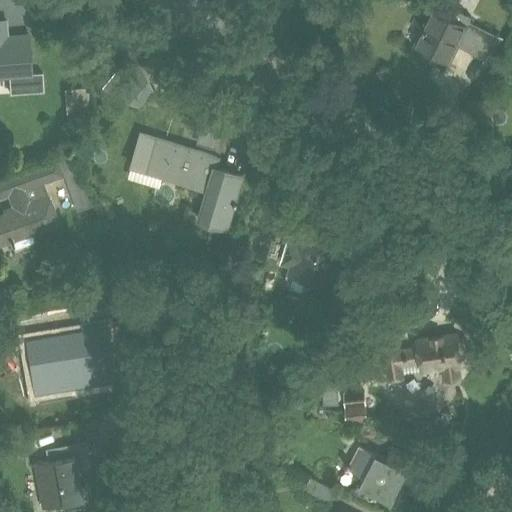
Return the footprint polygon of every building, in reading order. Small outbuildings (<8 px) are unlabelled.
[(415,45),(449,62),(458,45),(486,59),(498,35),(470,20),(472,17),(448,5),(444,13),(433,8),(425,24),(415,19),(413,24),(423,29),(415,45)] [(0,75),(9,75),(11,92),(44,89),(42,72),(31,72),(28,39),(7,40),(6,19),(0,19),(0,75)] [(198,141),(212,145),(218,124),(204,120),(198,141)] [(213,163),(216,153),(155,135),(145,169),(206,188),(196,218),(224,227),(241,172),(213,163)] [(0,244),(12,240),(15,248),(35,241),(32,233),(59,223),(48,193),(44,182),(65,175),(62,169),(57,156),(19,169),(0,177),(0,197),(6,195),(10,207),(4,209),(5,212),(0,213),(0,244)] [(67,221),(86,214),(77,189),(58,196),(67,221)] [(291,267),(287,279),(290,286),(303,289),(309,286),(310,280),(333,287),(339,266),(331,263),(338,238),(302,228),(298,242),(287,240),(280,264),(291,267)] [(30,267),(51,261),(47,248),(26,255),(30,267)] [(344,287),(361,307),(384,287),(366,267),(344,287)] [(91,299),(94,316),(130,310),(130,309),(164,303),(162,288),(128,294),(128,293),(91,299)] [(73,374),(74,385),(113,378),(104,323),(84,326),(84,330),(28,340),(35,381),(73,374)] [(385,350),(389,379),(403,377),(402,365),(422,362),(423,370),(443,367),(444,375),(448,378),(457,377),(460,373),(459,365),(462,364),(461,359),(464,359),(465,358),(467,356),(468,353),(468,349),(468,346),(466,342),(464,340),(462,338),(461,338),(458,338),(457,332),(418,338),(419,346),(385,350)] [(63,378),(67,389),(57,392),(61,403),(77,397),(69,376),(63,378)] [(322,393),(323,406),(340,404),(338,380),(322,381),(322,393)] [(345,393),(347,424),(368,423),(366,391),(345,393)] [(382,413),(402,422),(406,413),(387,403),(382,413)] [(100,430),(124,426),(122,414),(98,419),(100,430)] [(88,429),(99,426),(98,419),(98,418),(86,420),(88,429)] [(35,462),(43,506),(87,497),(85,484),(80,485),(74,456),(88,453),(86,440),(64,444),(66,456),(35,462)] [(392,501),(408,509),(416,495),(399,487),(415,458),(391,445),(384,457),(376,453),(359,445),(347,467),(364,476),(360,485),(392,502),(392,501)]
